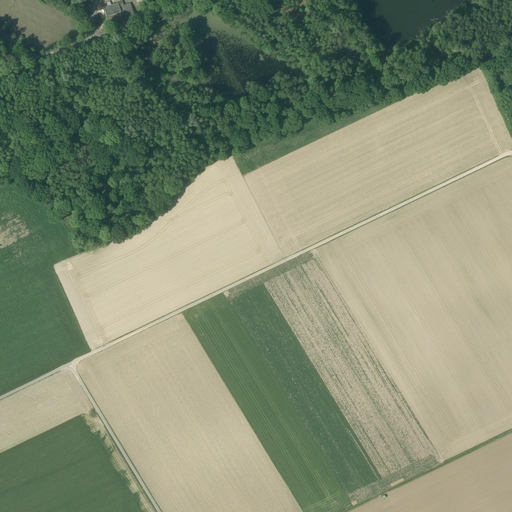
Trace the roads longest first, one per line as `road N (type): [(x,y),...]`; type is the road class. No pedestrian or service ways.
road 1 (track): [(0,397),(511,152)]
road 2 (track): [(511,431),(343,511)]
road 3 (track): [(69,364),(159,511)]
